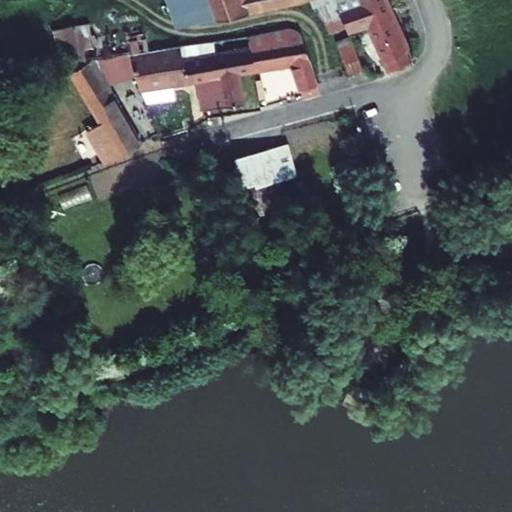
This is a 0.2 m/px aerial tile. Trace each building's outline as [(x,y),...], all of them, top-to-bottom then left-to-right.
[(390,78),(408,68),(370,0),(197,0),(209,35),(292,18),(304,13),(311,28),(335,15),(330,0),(345,0),(355,16),(337,25),(346,41),(364,33),(390,78)] [(172,50),(133,55),(140,96),(202,87),(211,127),(231,122),(229,110),(244,107),(239,81),(287,72),(300,106),(322,102),(299,39),(276,42),(276,49),(186,62),(186,56),(173,57),(172,50)] [(339,62),(352,84),(367,78),(350,46),(340,52),(339,62)] [(75,80),(126,160),(142,149),(106,86),(117,84),(116,64),(100,64),(75,80)] [(240,167),(259,233),(291,224),(281,192),(302,187),(292,153),(240,167)]
